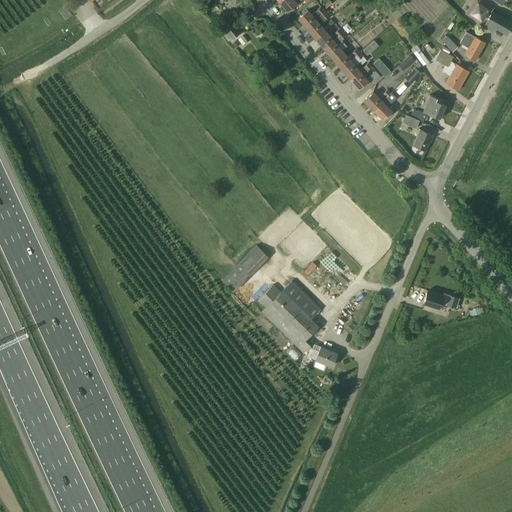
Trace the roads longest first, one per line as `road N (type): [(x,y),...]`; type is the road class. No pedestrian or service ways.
road 1 (unclassified): [(300,511),(432,201)]
road 2 (motorway): [(141,511),(0,214)]
road 3 (tertiary): [(259,0),(432,201)]
road 4 (motorway): [(0,338),(82,511)]
road 5 (tertiary): [(432,201),(511,45)]
road 6 (residential): [(0,87),(138,0)]
road 7 (tertiary): [(511,291),(432,201)]
